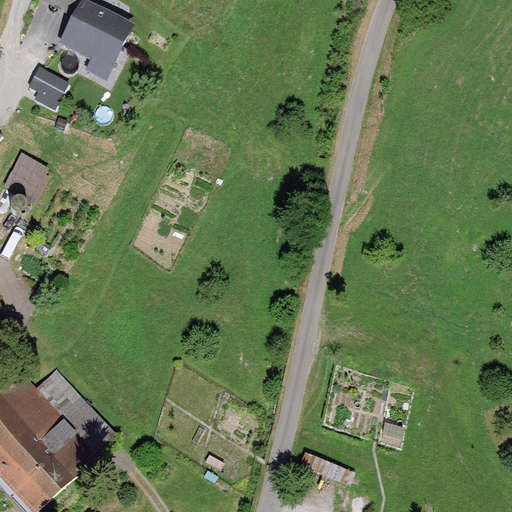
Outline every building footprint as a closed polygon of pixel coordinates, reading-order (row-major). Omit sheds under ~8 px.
[(81,0),(46,0),(46,1),(73,16),(81,0)] [(107,81),(135,26),(86,0),(81,0),(73,16),(59,43),(91,60),(86,70),(107,81)] [(44,74),(33,107),(63,117),(74,84),(44,74)] [(25,155),(4,188),(30,204),(51,171),(25,155)] [(15,361),(0,374),(0,476),(1,475),(17,492),(34,511),(36,511),(118,440),(58,372),(39,389),(15,361)]
